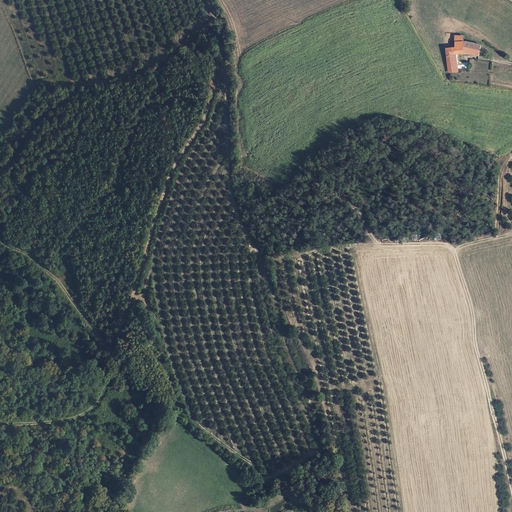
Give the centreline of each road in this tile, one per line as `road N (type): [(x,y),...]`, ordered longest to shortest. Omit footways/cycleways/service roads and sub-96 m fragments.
road 1 (track): [(209,0),(221,68),(202,124),(176,163),(103,373),(58,377),(0,357)]
road 2 (track): [(511,495),(453,246),(375,243),(294,256)]
road 3 (track): [(0,239),(55,279),(111,356)]
road 4 (track): [(109,361),(102,396),(74,420),(0,423)]
road 5 (track): [(453,246),(494,238),(501,172),(511,153)]
